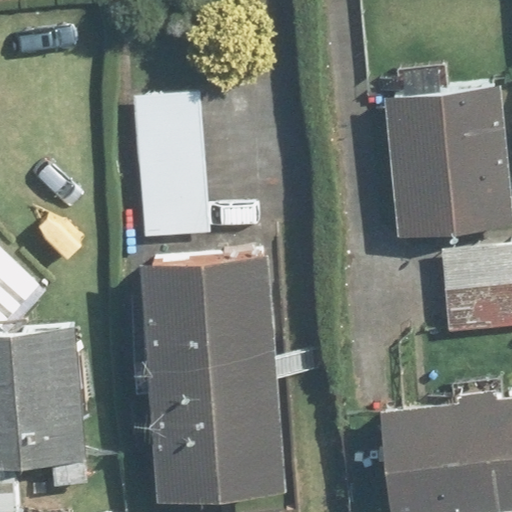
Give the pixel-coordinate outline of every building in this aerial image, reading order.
[(413,62),(414,79),(387,82),(400,230),(511,220),(511,117),(508,71),(438,77),(437,60),(413,62)] [(209,219),(200,86),(135,90),(144,224),(209,219)] [(305,346),(285,347),(280,234),(148,239),(153,337),(141,338),(143,384),(155,384),(159,487),(291,481),(286,370),(306,369),(305,346)] [(511,238),(443,240),(445,323),(511,322),(511,238)] [(54,476),(86,476),(82,318),(0,320),(0,459),(17,459),(53,458),(54,476)] [(511,388),(385,398),(393,511),(511,502),(511,388)] [(7,511),(7,506),(18,506),(17,459),(0,459),(0,511),(7,511)]
